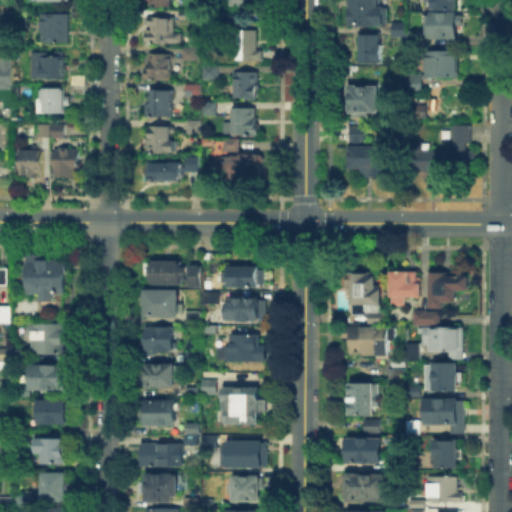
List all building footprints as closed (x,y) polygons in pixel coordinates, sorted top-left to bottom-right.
[(85,8),(85,0),(71,0),(71,8),(85,8)] [(386,0),(386,27),(354,27),(354,0),(386,0)] [(461,0),(461,9),(437,9),(437,0),(461,0)] [(85,17),(85,8),(71,8),(71,17),(85,17)] [(179,17),(179,9),(193,9),(193,17),(179,17)] [(68,11),(68,40),(42,40),(42,11),(68,11)] [(174,15),(174,28),(181,28),(181,40),(146,40),(146,15),(174,15)] [(429,37),(429,15),(461,15),(461,38),(429,37)] [(396,38),(396,26),(409,26),(409,38),(396,38)] [(258,27),(258,48),(262,47),(262,58),(234,58),(234,28),(258,27)] [(0,36),(0,29),(1,29),(1,28),(13,28),(13,36),(0,36)] [(365,37),(383,37),(383,63),(365,62),(365,37)] [(183,58),(183,46),(197,46),(197,58),(183,58)] [(46,50),(47,54),(52,54),(52,49),(63,49),(63,54),(64,54),(64,63),(65,63),(65,68),(64,68),(64,77),(32,77),(32,50),(46,50)] [(144,64),(147,64),(147,52),(172,52),(171,77),(144,77),(144,64)] [(429,78),(430,52),(461,52),(461,78),(429,78)] [(0,65),(0,85),(14,85),(13,53),(2,53),(2,65),(0,65)] [(203,76),(203,64),(218,64),(218,76),(203,76)] [(235,95),(235,69),(258,69),(258,79),(259,79),(259,88),(256,88),(256,95),(235,95)] [(70,73),(84,73),(84,82),(70,82),(70,73)] [(409,92),(409,79),(426,79),(426,92),(409,92)] [(84,82),(70,82),(69,82),(69,91),(84,91),(84,82)] [(202,82),(202,93),(186,93),(186,82),(202,82)] [(65,85),(65,93),(70,93),(70,103),(65,103),(65,111),(41,111),(41,108),(37,108),(37,96),(41,96),(41,86),(65,85)] [(150,100),(150,87),(171,87),(171,115),(145,115),(145,100),(150,100)] [(351,112),(351,88),(382,89),(382,112),(351,112)] [(203,113),(203,100),(215,100),(215,112),(203,113)] [(232,119),(232,106),(256,106),(256,122),(258,122),(258,133),(223,132),(224,119),(232,119)] [(418,119),(418,108),(427,108),(427,119),(418,119)] [(201,118),(201,130),(187,130),(187,118),(201,118)] [(51,137),(51,121),(64,121),(64,137),(51,137)] [(36,135),(36,122),(50,122),(50,135),(36,135)] [(170,124),(172,125),(174,126),(174,129),(172,131),(170,131),(170,138),(174,138),(175,151),(145,151),(145,139),(149,139),(148,124),(170,124)] [(472,154),(472,173),(421,172),(410,172),(411,142),(423,142),(423,153),(454,153),(454,127),(472,127),(472,154)] [(351,141),(351,129),(366,129),(366,141),(351,141)] [(36,135),(36,143),(39,143),(39,146),(50,146),(50,135),(36,135)] [(239,136),(239,147),(223,147),(223,135),(239,136)] [(18,174),(18,147),(21,147),(21,144),(31,144),(31,143),(36,143),(39,143),(39,146),(39,148),(43,148),(43,171),(34,171),(34,175),(26,175),(26,174),(18,174)] [(53,146),(58,146),(58,145),(68,145),(68,146),(79,146),(80,168),(74,168),(74,170),(72,170),(72,178),(68,179),(68,175),(53,175),(53,146)] [(388,169),(388,177),(372,177),(372,169),(350,169),(350,148),(388,148),(388,169)] [(222,173),(222,152),(259,152),(262,154),(263,157),(262,161),(259,162),(259,173),(222,173)] [(146,160),(182,160),(182,164),(185,164),(185,153),(199,153),(198,170),(183,170),(183,175),(178,175),(178,179),(145,179),(146,160)] [(53,292),(53,299),(39,299),(39,292),(21,292),(21,280),(25,280),(25,276),(21,276),(21,264),(25,264),(25,252),(41,252),(41,257),(68,257),(68,272),(65,272),(65,292),(53,292)] [(146,285),(146,262),(184,262),(184,285),(146,285)] [(0,266),(9,266),(9,283),(0,283),(0,266)] [(193,285),(193,268),(203,268),(203,285),(193,285)] [(260,270),(260,288),(230,288),(230,269),(260,270)] [(389,269),(416,269),(416,275),(419,275),(420,294),(403,294),(403,303),(391,303),(390,294),(389,294),(389,269)] [(350,313),(350,283),(339,283),(339,272),(365,271),(365,270),(376,270),(376,282),(383,282),(383,322),(367,323),(367,313),(350,313)] [(429,270),(454,270),(454,274),(468,274),(468,288),(455,288),(455,300),(443,300),(443,305),(429,305),(429,270)] [(208,291),(208,278),(220,278),(220,291),(208,291)] [(145,317),(145,292),(181,293),(181,317),(145,317)] [(205,304),(205,295),(220,295),(220,304),(205,304)] [(262,303),(262,321),(230,321),(230,303),(262,303)] [(0,321),(0,304),(11,304),(11,321),(0,321)] [(411,323),(411,307),(426,307),(426,309),(439,309),(439,323),(411,323)] [(189,327),(189,313),(203,314),(203,327),(189,327)] [(66,321),(66,352),(31,352),(31,333),(28,333),(28,321),(66,321)] [(387,323),(387,326),(393,326),(394,338),(387,338),(387,357),(373,357),(373,353),(361,353),(361,351),(348,352),(348,339),(340,339),(340,323),(387,323)] [(426,350),(426,343),(422,343),(422,332),(417,332),(417,325),(422,326),(422,325),(462,325),(462,358),(448,358),(448,350),(426,350)] [(209,334),(209,327),(217,327),(217,335),(209,334)] [(146,352),(146,328),(177,329),(177,352),(146,352)] [(224,349),(233,349),(233,337),(261,337),(261,347),(269,347),(269,363),(224,363),(224,349)] [(405,358),(405,341),(419,341),(419,358),(405,358)] [(0,359),(0,346),(12,346),(11,359),(0,359)] [(12,347),(12,358),(26,358),(26,347),(12,347)] [(203,353),(203,363),(192,363),(192,353),(203,353)] [(390,365),(390,354),(405,355),(405,365),(390,365)] [(0,368),(0,359),(10,359),(10,368),(0,368)] [(457,360),(457,369),(461,369),(461,379),(457,379),(457,390),(432,390),(432,360),(457,360)] [(67,362),(67,364),(69,364),(69,386),(66,386),(66,388),(30,388),(30,362),(67,362)] [(387,375),(387,366),(403,366),(403,375),(387,375)] [(184,368),(184,388),(150,388),(150,368),(184,368)] [(373,414),(348,414),(348,402),(345,402),(345,390),(349,390),(349,380),(374,381),(374,382),(380,382),(380,406),(373,406),(373,414)] [(421,383),(421,395),(405,395),(405,383),(421,383)] [(13,384),(13,394),(29,394),(29,384),(13,384)] [(193,384),(219,384),(219,400),(193,400),(193,384)] [(228,392),(259,392),(259,399),(265,399),(264,425),(228,425),(228,392)] [(423,422),(423,396),(457,396),(457,398),(464,398),(464,432),(449,432),(449,422),(423,422)] [(66,397),(66,400),(70,400),(70,420),(66,420),(66,422),(37,422),(37,397),(66,397)] [(157,398),(157,405),(177,405),(177,429),(141,429),(141,398),(157,398)] [(380,416),(380,430),(363,430),(363,416),(380,416)] [(405,418),(420,418),(420,432),(405,431),(405,418)] [(32,444),(32,431),(16,431),(16,443),(32,444)] [(217,434),(201,434),(202,448),(217,448),(217,434)] [(381,435),(381,462),(346,461),(346,460),(342,460),(342,436),(346,436),(346,435),(381,435)] [(35,452),(35,436),(66,436),(66,441),(69,441),(69,456),(66,456),(66,461),(41,461),(41,452),(35,452)] [(431,467),(431,437),(457,437),(457,447),(462,447),(462,458),(457,458),(457,467),(431,467)] [(267,468),(233,468),(233,441),(267,441),(267,468)] [(144,445),(184,445),(184,467),(144,467),(144,445)] [(388,469),(388,461),(404,460),(404,469),(388,469)] [(65,470),(65,481),(67,481),(67,488),(65,488),(65,499),(41,499),(41,470),(65,470)] [(347,470),(389,470),(389,499),(346,499),(346,497),(341,497),(342,472),(347,472),(347,470)] [(427,499),(427,481),(435,481),(435,474),(457,474),(457,489),(461,489),(461,492),(463,493),(463,497),(462,498),(461,499),(427,499)] [(149,501),(149,475),(180,476),(180,501),(149,501)] [(235,480),(261,480),(261,502),(234,502),(235,480)] [(29,494),(29,505),(13,505),(13,494),(29,494)] [(0,511),(0,495),(11,495),(11,511),(0,511)] [(424,506),(424,497),(409,497),(409,506),(424,506)] [(200,500),(200,509),(188,509),(188,500),(200,500)]
